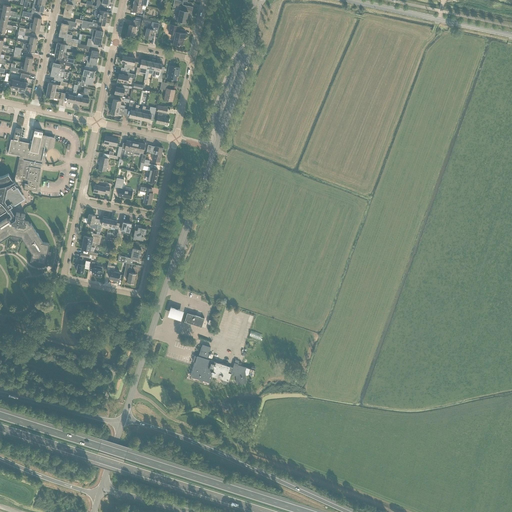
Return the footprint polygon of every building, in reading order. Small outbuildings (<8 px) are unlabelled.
[(64,10),(72,11),(73,7),(75,8),(76,2),(72,1),(69,0),(68,4),(66,3),(64,10)] [(34,3),(33,3),(31,13),(40,15),(41,11),(43,12),(44,5),(37,4),(34,3)] [(86,4),(85,7),(95,10),(94,16),(99,17),(106,19),(108,12),(100,10),(99,10),(100,7),(93,6),(93,5),(86,4)] [(141,9),(142,5),(134,4),(132,10),(138,11),(137,15),(143,16),(143,18),(146,19),(147,16),(144,15),(145,10),(141,9)] [(2,12),(16,15),(16,12),(12,12),(12,11),(10,11),(11,6),(4,5),(2,12)] [(193,7),(181,5),(181,6),(180,10),(177,21),(186,23),(188,12),(192,13),(193,7)] [(70,18),(72,11),(64,10),(63,16),(70,18)] [(34,19),(33,23),(33,24),(40,25),(42,19),(38,18),(39,15),(31,13),(23,11),(22,16),(30,18),(30,19),(34,19)] [(16,15),(2,12),(1,18),(8,20),(9,16),(15,17),(16,15)] [(82,24),(89,25),(97,27),(98,23),(105,25),(106,19),(99,17),(98,21),(93,20),(93,22),(90,22),(83,20),(82,24)] [(0,21),(0,25),(13,28),(13,26),(7,25),(8,20),(1,18),(0,21)] [(136,28),(139,28),(140,22),(140,21),(137,21),(134,20),(133,26),(129,25),(127,34),(134,35),(136,28)] [(76,27),(77,23),(75,22),(69,21),(69,24),(62,23),(60,29),(67,31),(68,28),(72,29),(72,26),(76,27)] [(147,28),(145,37),(151,39),(153,32),(157,33),(158,28),(159,24),(152,22),(151,26),(150,26),(150,29),(147,28)] [(39,32),(40,25),(33,24),(33,23),(31,23),(29,30),(39,32)] [(185,38),(186,34),(178,32),(179,26),(171,24),(169,33),(175,35),(173,43),(182,45),(184,38),(185,38)] [(13,28),(0,25),(0,32),(5,34),(6,29),(12,31),(13,28)] [(78,43),(78,40),(71,38),(72,35),(67,34),(67,31),(60,29),(59,36),(66,37),(65,41),(78,43)] [(92,36),(102,38),(103,32),(96,30),(93,30),(92,36)] [(24,36),(25,36),(25,32),(19,31),(17,38),(19,39),(20,35),(24,36)] [(30,37),(25,36),(24,36),(23,39),(29,40),(29,43),(36,45),(37,38),(30,37)] [(87,45),(91,46),(96,47),(97,44),(101,45),(102,38),(92,36),(91,39),(88,39),(87,45)] [(0,39),(0,46),(8,48),(9,46),(2,45),(4,40),(0,39)] [(70,49),(71,46),(77,47),(78,43),(65,41),(64,41),(63,44),(57,43),(56,49),(63,51),(66,51),(67,48),(70,49)] [(35,51),(36,45),(29,43),(27,50),(35,51)] [(91,50),(91,46),(87,45),(80,44),(78,43),(77,47),(88,49),(87,52),(89,52),(88,56),(98,58),(99,52),(91,50)] [(65,55),(66,51),(63,51),(56,49),(55,56),(62,57),(61,61),(73,63),(74,60),(67,58),(68,56),(65,55)] [(126,72),(129,57),(123,55),(121,62),(126,63),(126,65),(125,65),(124,68),(121,67),(120,71),(126,72)] [(98,58),(88,56),(87,56),(85,57),(85,59),(86,60),(87,60),(86,66),(92,67),(93,64),(96,65),(98,58)] [(26,57),(24,63),(32,65),(33,58),(26,57)] [(129,73),(131,74),(132,72),(129,71),(131,64),(134,65),(134,67),(136,67),(138,62),(135,61),(135,58),(129,57),(126,72),(129,73)] [(140,72),(146,74),(148,61),(141,59),(140,67),(141,67),(140,68),(137,67),(136,73),(139,74),(140,72)] [(73,66),(73,63),(61,61),(60,64),(53,62),(52,69),(59,71),(60,68),(65,69),(66,65),(73,67),(73,66)] [(148,61),(146,74),(145,79),(147,79),(149,74),(153,74),(155,62),(148,61)] [(162,64),(155,62),(153,74),(152,76),(155,76),(155,75),(159,76),(158,78),(162,79),(163,73),(165,67),(162,66),(162,64)] [(32,65),(24,63),(24,67),(21,67),(21,69),(30,71),(32,65)] [(168,72),(167,78),(169,79),(176,80),(178,73),(179,73),(180,68),(173,66),(170,65),(168,72)] [(92,71),(92,67),(86,66),(85,66),(83,71),(83,76),(82,75),(94,78),(95,71),(92,71)] [(59,71),(52,69),(50,76),(58,77),(59,71)] [(131,74),(129,73),(125,72),(124,75),(119,74),(117,80),(127,83),(128,79),(131,80),(131,78),(134,78),(135,74),(131,74)] [(21,73),(20,81),(18,90),(24,92),(25,87),(27,88),(28,83),(23,82),(24,78),(23,78),(23,77),(29,78),(30,75),(21,73)] [(92,84),(94,78),(82,75),(81,80),(81,82),(78,81),(77,85),(87,87),(87,83),(92,84)] [(20,81),(11,79),(11,82),(13,82),(11,89),(18,90),(20,81)] [(161,82),(160,88),(166,90),(164,100),(173,102),(175,90),(171,89),(170,89),(171,84),(161,82)] [(47,90),(55,91),(56,88),(59,88),(60,85),(57,85),(57,84),(49,83),(47,90)] [(76,92),(77,92),(78,85),(74,84),(73,89),(74,89),(73,95),(69,94),(68,101),(74,103),(76,96),(76,92)] [(129,86),(123,85),(122,88),(116,86),(115,93),(123,95),(124,92),(128,92),(129,88),(132,89),(132,87),(129,86)] [(55,91),(47,90),(46,97),(54,98),(58,99),(59,92),(55,91)] [(77,96),(76,96),(74,103),(81,104),(82,97),(83,95),(79,93),(77,96)] [(82,97),(81,104),(88,105),(89,99),(82,97)] [(112,106),(124,109),(125,105),(120,104),(121,100),(113,99),(112,106)] [(129,117),(136,119),(138,111),(139,105),(136,105),(135,109),(135,111),(131,110),(129,117)] [(156,108),(155,110),(157,111),(156,111),(158,111),(156,123),(168,125),(169,118),(162,117),(163,112),(167,113),(168,107),(158,105),(157,105),(156,108)] [(127,109),(124,109),(112,106),(110,113),(118,115),(121,115),(122,114),(126,115),(127,109)] [(136,119),(143,120),(145,110),(146,107),(143,106),(142,112),(138,111),(136,119)] [(155,110),(156,108),(151,107),(150,107),(149,111),(145,110),(143,120),(150,122),(151,114),(154,115),(155,110)] [(0,240),(10,234),(22,236),(32,253),(32,257),(38,258),(38,261),(45,263),(47,256),(49,256),(50,251),(48,251),(49,244),(43,242),(31,223),(30,224),(28,222),(23,221),(24,218),(25,214),(16,212),(16,215),(14,214),(10,207),(24,198),(15,184),(18,181),(25,183),(23,189),(36,191),(37,185),(36,185),(37,181),(38,182),(41,169),(39,168),(40,163),(42,164),(41,163),(47,136),(42,135),(43,131),(35,129),(32,144),(20,141),(22,129),(15,128),(13,140),(11,139),(8,154),(20,156),(16,175),(17,176),(16,179),(13,181),(8,173),(8,174),(6,174),(5,175),(3,176),(1,176),(0,176),(0,240)] [(117,146),(118,139),(105,136),(104,143),(117,146)] [(134,151),(136,142),(127,140),(125,149),(126,149),(125,154),(133,156),(134,151)] [(136,142),(134,151),(135,151),(134,154),(139,155),(140,152),(143,153),(145,144),(136,142)] [(155,146),(155,147),(151,146),(148,145),(147,152),(150,152),(150,153),(153,154),(152,160),(160,162),(163,148),(155,146)] [(106,171),(108,158),(101,157),(98,170),(106,171)] [(144,163),(144,165),(151,167),(148,181),(155,183),(158,170),(155,169),(156,165),(149,163),(144,162),(144,163)] [(117,178),(115,187),(118,188),(120,188),(118,196),(131,199),(133,191),(122,189),(123,183),(120,183),(121,179),(117,178)] [(109,193),(110,187),(106,186),(106,187),(95,185),(93,192),(104,194),(105,193),(109,193)] [(140,191),(139,194),(145,195),(144,203),(151,204),(153,193),(151,193),(152,189),(141,187),(140,191)] [(95,215),(89,214),(87,222),(91,223),(90,227),(97,229),(98,224),(94,223),(95,215)] [(108,228),(110,219),(107,218),(107,217),(103,216),(103,217),(101,225),(105,225),(105,228),(108,228)] [(117,235),(118,233),(117,233),(119,224),(116,223),(117,220),(117,219),(113,218),(113,219),(110,219),(108,228),(110,229),(111,227),(115,228),(114,236),(117,236),(117,235)] [(119,227),(118,233),(117,235),(121,235),(122,231),(129,232),(131,223),(123,222),(122,228),(119,227)] [(139,225),(136,224),(135,224),(133,234),(134,235),(133,239),(136,240),(136,239),(143,240),(144,234),(146,234),(147,229),(138,227),(139,225)] [(100,235),(96,234),(88,232),(87,236),(84,236),(83,242),(95,245),(95,243),(99,244),(100,238),(101,238),(102,235),(100,235)] [(95,245),(83,242),(81,249),(90,251),(91,247),(94,247),(95,245)] [(126,263),(132,264),(133,259),(139,260),(141,250),(133,248),(130,258),(125,257),(119,256),(118,261),(124,262),(126,263)] [(91,262),(91,259),(92,255),(88,254),(80,253),(80,256),(88,258),(88,261),(86,260),(85,265),(81,264),(82,260),(79,259),(76,271),(83,273),(85,267),(89,268),(90,262),(91,262)] [(97,263),(92,262),(91,268),(94,268),(92,275),(101,276),(102,269),(103,269),(102,268),(103,267),(97,266),(97,263)] [(130,273),(132,264),(126,263),(124,276),(128,277),(127,282),(134,284),(136,274),(130,273)] [(108,265),(107,271),(110,272),(109,278),(119,280),(120,273),(114,272),(115,266),(111,265),(109,265),(108,265)] [(184,311),(170,307),(168,317),(181,321),(184,311)] [(202,327),(204,318),(187,313),(185,322),(202,327)] [(195,356),(193,362),(195,362),(191,377),(209,382),(211,376),(228,382),(227,385),(231,374),(238,376),(239,383),(237,383),(237,384),(242,383),(246,383),(244,371),(246,368),(255,371),(255,370),(238,365),(238,364),(235,363),(233,368),(207,360),(211,347),(202,345),(198,357),(195,356)]
